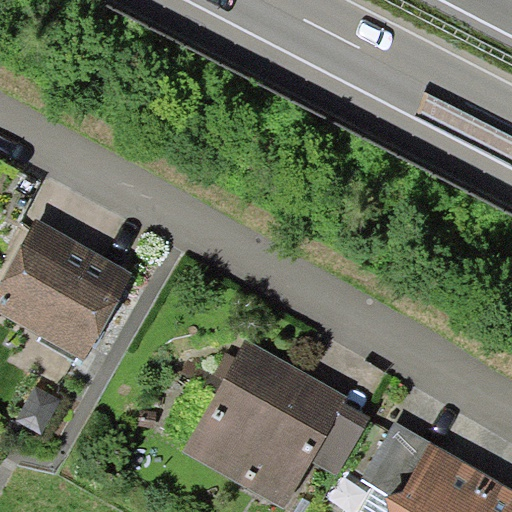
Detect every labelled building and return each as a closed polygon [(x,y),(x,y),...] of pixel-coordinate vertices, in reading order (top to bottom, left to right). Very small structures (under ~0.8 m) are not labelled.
[(134,274),(37,219),(0,283),(0,312),(41,336),(76,357),(83,360),(134,274)] [(74,360),(76,357),(41,336),(39,340),(74,360)] [(285,507),(312,460),(345,401),(348,396),(246,338),(183,449),(285,507)] [(370,415),(345,401),(312,460),(337,474),(370,415)] [(405,490),(431,442),(395,422),(363,478),(388,494),(405,490)] [(472,511),(492,478),(431,442),(405,490),(388,494),(387,494),(390,511),(472,511)] [(511,511),(511,489),(492,478),(472,511),(511,511)]
